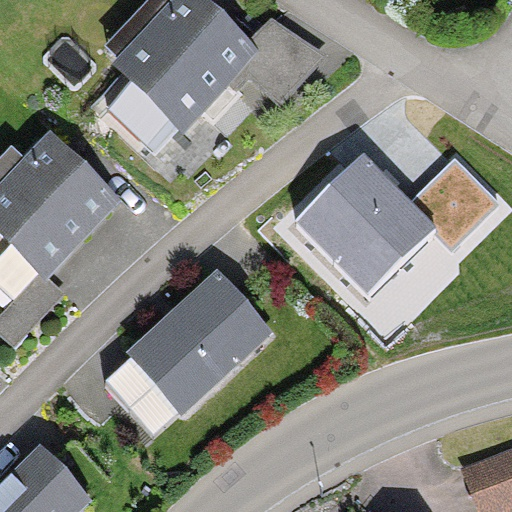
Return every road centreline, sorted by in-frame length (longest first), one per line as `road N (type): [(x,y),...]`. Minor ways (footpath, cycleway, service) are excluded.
road 1 (tertiary): [(222,511),(326,435),(396,401),(511,369)]
road 2 (residential): [(511,99),(324,0)]
